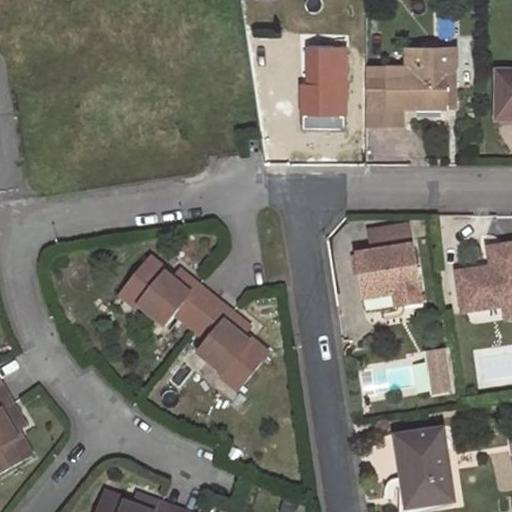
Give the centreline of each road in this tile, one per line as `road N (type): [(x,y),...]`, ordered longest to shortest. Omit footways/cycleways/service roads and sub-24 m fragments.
road 1 (residential): [(297,187),(349,511)]
road 2 (residential): [(11,232),(297,187)]
road 3 (residential): [(11,232),(16,308),(41,358),(100,433)]
road 4 (residential): [(297,187),(511,199)]
